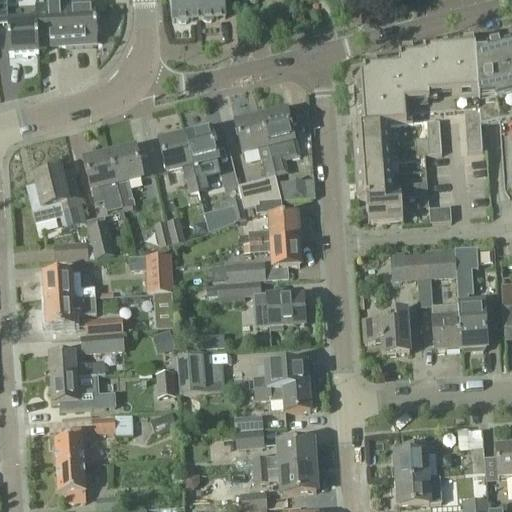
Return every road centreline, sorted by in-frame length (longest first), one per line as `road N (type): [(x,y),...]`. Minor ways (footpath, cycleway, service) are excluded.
road 1 (residential): [(347,403),(324,93),(312,54)]
road 2 (residential): [(312,54),(511,5)]
road 3 (residential): [(13,511),(0,322)]
road 4 (residential): [(136,73),(213,79),(312,54)]
road 5 (residential): [(347,403),(511,393)]
road 6 (tertiary): [(0,131),(103,102),(136,73)]
